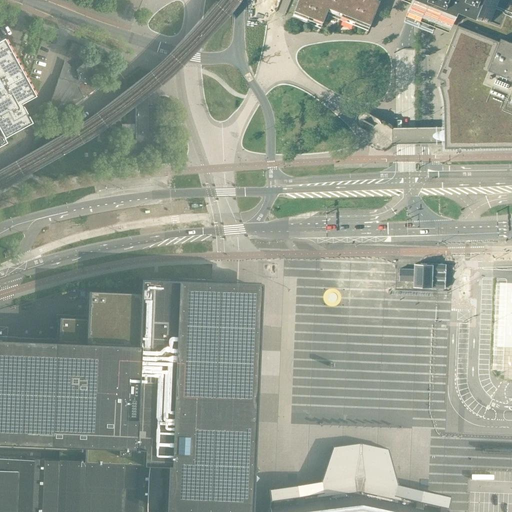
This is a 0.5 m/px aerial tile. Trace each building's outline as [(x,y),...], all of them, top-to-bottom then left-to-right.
[(511,0),(298,0),(293,15),(296,16),(295,18),(318,27),(318,25),(322,26),(326,14),(337,18),(338,17),(343,19),(343,20),(365,29),(366,28),(369,29),(380,0),(411,0),(408,9),(416,12),(429,18),(440,22),(456,28),(436,76),(443,79),(443,83),(440,84),(440,85),(441,90),(443,95),(443,100),(443,101),(444,101),(444,106),(444,112),(444,118),(444,123),(444,124),(445,124),(447,124),(447,130),(448,144),(511,142),(511,0)] [(0,147),(7,143),(4,137),(15,131),(31,122),(25,112),(21,103),(35,96),(31,89),(10,50),(4,39),(3,38),(2,39),(0,39),(0,147)] [(58,116),(61,114),(83,98),(82,95),(85,96),(98,87),(96,77),(94,66),(84,63),(76,70),(72,68),(71,67),(70,68),(64,61),(59,78),(48,109),(58,116)] [(124,124),(121,124),(122,156),(126,156),(160,156),(159,107),(147,107),(147,96),(135,96),(135,124),(126,124),(124,124)] [(414,270),(399,269),(399,281),(414,281),(414,287),(445,288),(446,265),(415,264),(414,270)] [(0,441),(59,445),(59,460),(148,464),(146,510),(204,511),(249,511),(250,488),(259,282),(212,280),(192,279),(178,279),(151,277),(138,277),(137,291),(87,289),(87,290),(87,291),(85,317),(58,316),(57,340),(0,337),(0,441)] [(288,385),(287,372),(279,373),(279,381),(275,381),(274,378),(268,378),(269,386),(277,386),(278,395),(289,394),(289,385),(288,385)] [(204,511),(146,510),(148,464),(59,460),(0,457),(0,511),(445,511),(445,508),(443,508),(443,506),(447,507),(450,495),(396,483),(387,449),(384,449),(360,448),(335,447),(332,447),(320,480),(266,487),(268,500),(272,499),(272,501),(270,501),(269,508),(267,511),(204,511)]
